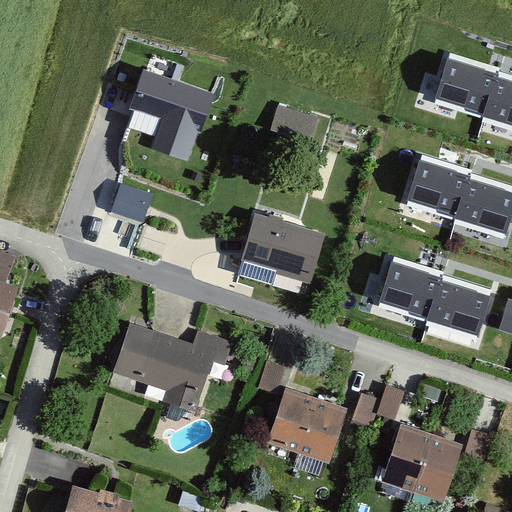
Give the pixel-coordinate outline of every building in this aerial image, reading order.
[(498,68),(449,54),(434,103),(483,118),(482,123),(511,131),(511,76),(497,72),(498,68)] [(211,99),(145,74),(132,109),(160,119),(150,147),(188,161),(211,99)] [(319,118),(282,105),(275,126),(312,139),(319,118)] [(471,170),(422,155),(407,205),(456,219),(454,224),(504,239),(511,213),(511,186),(470,174),(471,170)] [(152,193),(119,182),(110,208),(143,219),(152,193)] [(326,236),(255,215),(237,274),(308,294),(326,236)] [(442,272),(393,257),(378,307),(427,321),(426,326),(476,341),(491,290),(441,276),(442,272)] [(17,288),(0,282),(0,340),(1,340),(17,288)] [(511,299),(508,298),(498,329),(511,333),(511,299)] [(191,343),(129,322),(114,368),(169,386),(165,397),(195,407),(206,373),(220,378),(233,343),(195,330),(191,343)] [(286,368),(266,362),(259,387),(279,393),(286,368)] [(346,405),(284,384),(267,438),(329,458),(346,405)] [(407,392),(386,386),(379,411),(399,417),(407,392)] [(381,400),(360,394),(353,419),(373,425),(381,400)] [(459,440),(399,420),(380,476),(440,496),(459,440)] [(493,436),(472,430),(465,455),(485,461),(493,436)] [(135,511),(138,503),(76,485),(67,511),(135,511)]
